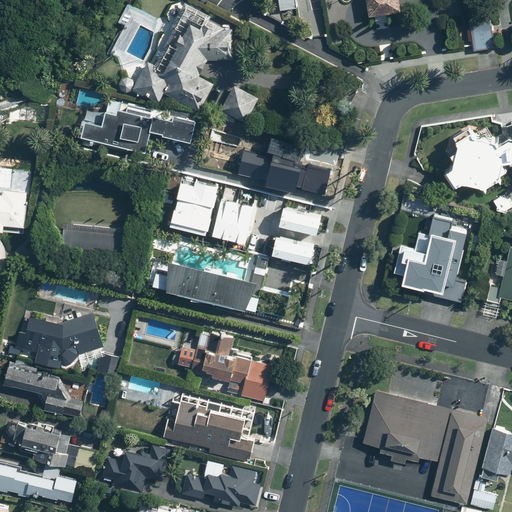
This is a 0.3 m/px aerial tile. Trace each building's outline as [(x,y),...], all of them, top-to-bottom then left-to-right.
[(399,0),(365,0),(368,15),(401,9),(399,0)] [(213,81),(199,75),(207,58),(233,58),(233,28),(225,25),(209,19),(211,14),(185,2),(172,27),(174,28),(157,64),(146,59),(134,87),(160,98),(162,92),(201,109),(213,81)] [(490,13),(469,16),(474,49),(495,46),(490,13)] [(259,96),(234,84),(221,110),(247,122),(259,96)] [(118,106),(117,112),(106,110),(103,123),(85,119),(82,134),(145,149),(149,130),(190,139),(194,123),(118,106)] [(511,135),(497,139),(473,133),(471,130),(457,138),(459,142),(453,164),(445,168),(454,182),(462,178),(484,183),(498,174),(502,159),(511,157),(511,135)] [(261,175),(288,182),(287,186),(316,193),(322,169),(295,163),(296,159),(283,156),(286,148),(249,139),(247,148),(233,145),(229,164),(261,172),(261,175)] [(208,229),(218,181),(180,173),(170,220),(208,229)] [(0,229),(3,229),(4,222),(25,224),(28,187),(0,184),(0,229)] [(511,205),(511,196),(509,190),(491,200),(499,213),(511,205)] [(256,200),(224,192),(214,229),(247,237),(256,200)] [(284,202),(280,219),(317,228),(321,211),(284,202)] [(403,280),(407,281),(405,289),(461,302),(467,279),(460,277),(472,226),(450,221),(451,217),(433,213),(425,248),(423,256),(409,253),(408,258),(405,258),(401,275),(404,276),(403,280)] [(127,226),(66,222),(64,250),(124,255),(127,226)] [(316,241),(276,231),(271,249),(312,259),(316,241)] [(511,244),(510,244),(498,294),(511,297),(511,244)] [(156,253),(149,282),(257,308),(264,280),(156,253)] [(495,304),(500,286),(489,283),(490,276),(481,273),(479,282),(474,280),(470,297),(495,304)] [(35,360),(62,366),(73,360),(80,353),(104,345),(94,311),(57,321),(30,314),(22,346),(37,350),(35,360)] [(203,372),(204,368),(213,370),(212,373),(230,378),(231,375),(246,379),(242,394),(264,399),(273,364),(230,352),(234,337),(210,331),(205,351),(183,345),(178,362),(192,365),(191,369),(203,372)] [(62,377),(8,363),(4,380),(49,391),(44,408),(79,416),(83,398),(73,395),(62,377)] [(381,444),(380,448),(391,451),(390,456),(404,460),(406,455),(417,458),(418,453),(436,458),(449,406),(375,388),(363,440),(381,444)] [(247,415),(181,399),(175,420),(169,418),(165,434),(210,445),(209,451),(249,460),(254,438),(241,435),(247,415)] [(487,414),(452,406),(431,492),(466,500),(487,414)] [(69,451),(66,451),(70,435),(18,421),(13,439),(36,445),(34,456),(65,464),(69,451)] [(511,428),(492,424),(482,464),(484,464),(482,475),(496,478),(498,468),(510,471),(511,466),(511,428)] [(154,443),(151,454),(126,448),(123,459),(108,456),(104,474),(115,477),(114,484),(141,491),(145,476),(163,480),(171,448),(154,443)] [(58,497),(58,495),(72,498),(77,477),(58,473),(57,477),(18,467),(18,465),(0,460),(0,491),(1,489),(8,490),(9,489),(28,493),(29,488),(44,492),(43,493),(58,497)] [(256,471),(232,465),(230,473),(221,471),(220,474),(208,471),(207,477),(188,473),(183,492),(239,505),(240,500),(256,504),(260,484),(253,483),(256,471)] [(496,492),(474,488),(471,502),(493,506),(496,492)] [(0,503),(0,511),(8,511),(10,506),(0,503)]
